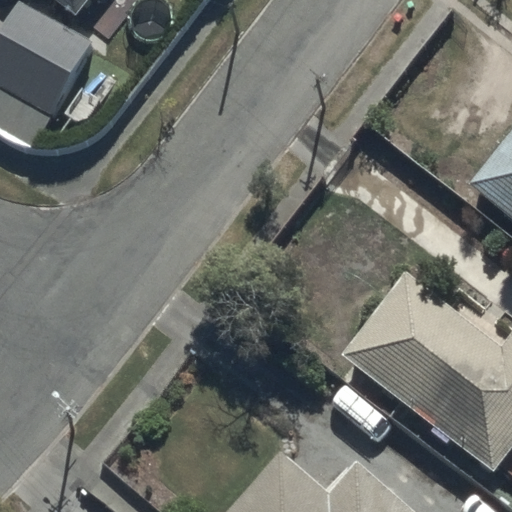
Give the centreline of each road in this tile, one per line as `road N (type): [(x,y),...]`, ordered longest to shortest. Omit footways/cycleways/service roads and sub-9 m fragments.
road 1 (residential): [(329,0),(82,327)]
road 2 (residential): [(82,327),(0,423)]
